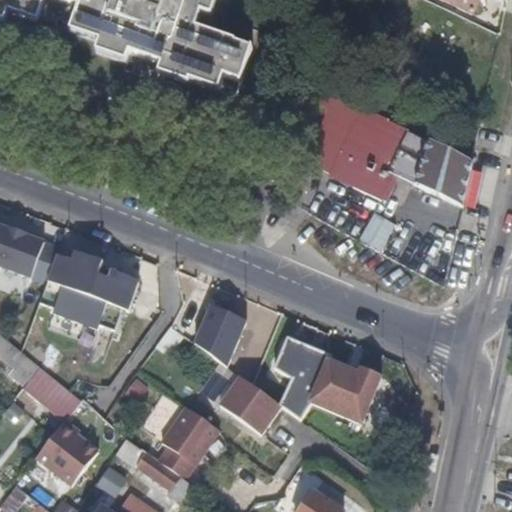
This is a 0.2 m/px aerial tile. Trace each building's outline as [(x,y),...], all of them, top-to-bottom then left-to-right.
[(62,27),(71,0),(0,0),(0,17),(13,21),(16,11),(62,27)] [(226,36),(237,0),(71,0),(62,27),(108,42),(104,53),(134,63),(137,56),(155,61),(158,54),(172,58),(169,67),(166,76),(241,101),(259,49),(244,44),(242,41),(226,36)] [(475,17),(482,0),(439,0),(440,0),(475,17)] [(169,67),(172,58),(158,54),(155,61),(169,67)] [(444,153),(367,114),(333,178),(375,200),(388,177),(461,214),(472,167),(444,153)] [(44,239),(0,223),(0,266),(31,277),(44,239)] [(57,290),(48,315),(117,340),(137,283),(53,253),(42,285),(57,290)] [(226,369),(245,323),(206,307),(187,352),(226,369)] [(168,357),(183,338),(170,328),(155,347),(168,357)] [(21,353),(0,336),(0,355),(34,382),(43,371),(21,353)] [(354,439),(379,383),(361,374),(357,381),(312,360),(295,398),(297,399),(307,406),(316,411),(337,420),(351,427),(347,437),(354,439)] [(70,393),(43,371),(34,382),(66,408),(71,403),(80,412),(86,406),(70,393)] [(132,380),(124,398),(140,405),(148,387),(132,380)] [(277,411),(236,381),(216,410),(257,439),(277,411)] [(181,481),(215,434),(181,410),(157,446),(163,450),(155,461),(181,481)] [(102,456),(81,440),(83,436),(69,426),(39,464),(75,492),(102,456)] [(155,461),(132,442),(121,458),(170,495),(168,499),(184,511),(189,511),(201,496),(189,487),(181,481),(155,461)] [(339,511),(315,495),(302,511),(339,511)] [(76,511),(77,510),(60,501),(54,511),(76,511)]
